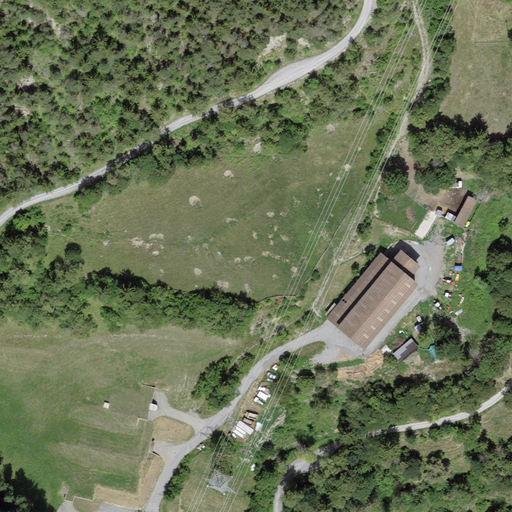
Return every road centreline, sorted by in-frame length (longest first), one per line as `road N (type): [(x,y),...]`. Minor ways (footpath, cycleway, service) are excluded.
road 1 (track): [(215,422),(203,402),(244,353),(315,295),(405,121),(426,54),(416,0)]
road 2 (track): [(366,0),(364,19),(346,43),(170,127),(99,175),(18,205),(0,222)]
road 3 (track): [(277,511),(295,470),(340,445),(465,416),(511,381)]
road 4 (track): [(215,422),(266,360),(333,330)]
